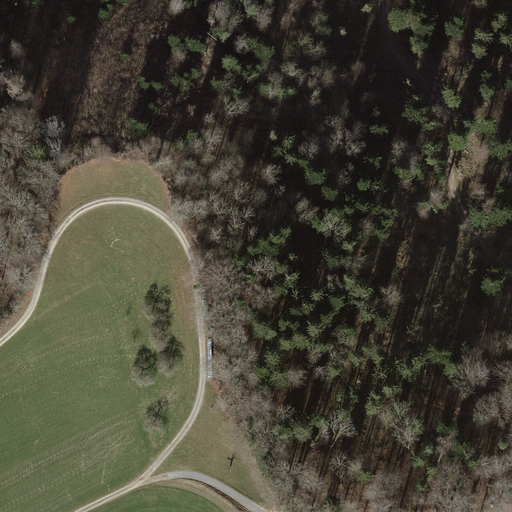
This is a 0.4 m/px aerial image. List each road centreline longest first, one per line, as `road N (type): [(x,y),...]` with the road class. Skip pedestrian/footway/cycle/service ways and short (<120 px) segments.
road 1 (track): [(84,511),(139,485),(196,411),(205,340),(198,281),(163,219),(111,203),(67,223),(43,279)]
road 2 (track): [(511,265),(482,248),(462,217),(442,114),(387,32),(379,0)]
road 3 (track): [(227,511),(188,487),(139,485),(184,474),(258,511)]
